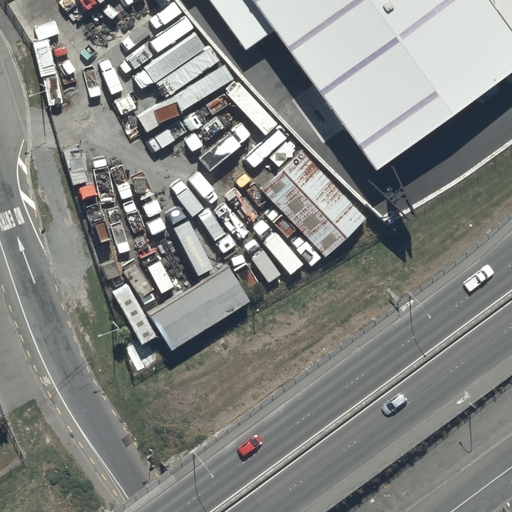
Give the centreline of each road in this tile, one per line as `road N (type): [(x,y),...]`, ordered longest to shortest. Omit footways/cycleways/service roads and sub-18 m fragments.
road 1 (primary): [(169,511),(511,262)]
road 2 (secondary): [(159,511),(54,340),(0,177)]
road 3 (primary): [(511,327),(256,511)]
